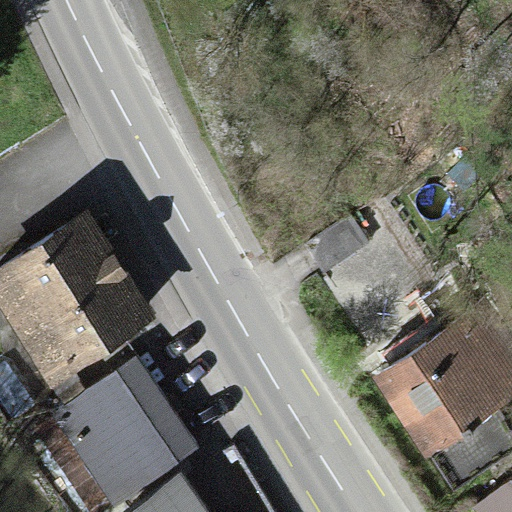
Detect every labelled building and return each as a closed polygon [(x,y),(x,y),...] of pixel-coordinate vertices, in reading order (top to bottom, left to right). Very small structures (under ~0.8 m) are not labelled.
[(340,177),(281,201),(304,256),(362,233),(340,177)] [(80,212),(0,261),(0,290),(46,365),(139,307),(80,212)] [(511,364),(462,276),(356,335),(415,439),(511,384),(511,364)] [(126,355),(64,393),(120,485),(182,446),(126,355)] [(228,511),(189,457),(111,511),(228,511)]
